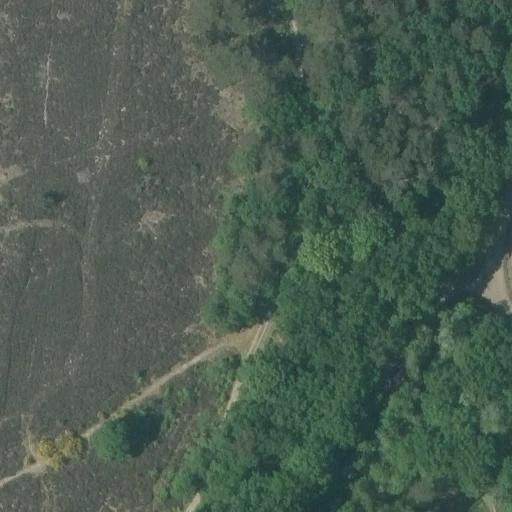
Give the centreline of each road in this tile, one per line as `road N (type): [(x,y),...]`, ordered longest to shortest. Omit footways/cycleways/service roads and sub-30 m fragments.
road 1 (track): [(297,0),(303,116),(286,265),(182,511)]
road 2 (track): [(494,269),(412,333),(288,511)]
road 3 (track): [(511,200),(500,218),(494,269),(511,319)]
